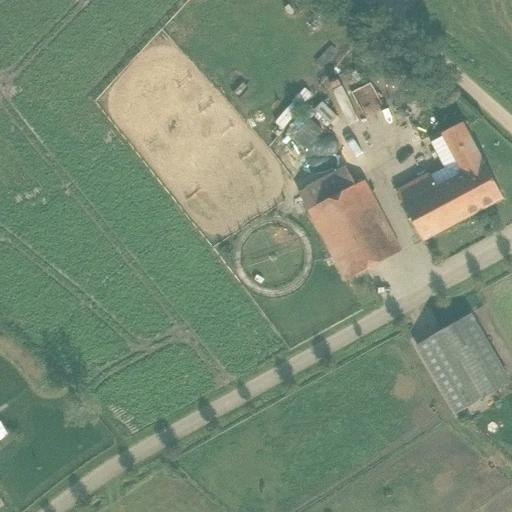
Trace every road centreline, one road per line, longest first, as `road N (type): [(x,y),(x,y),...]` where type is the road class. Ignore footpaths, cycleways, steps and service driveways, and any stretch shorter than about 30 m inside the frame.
road 1 (unclassified): [(58,511),(104,475),(511,244)]
road 2 (unclassified): [(511,125),(370,0)]
